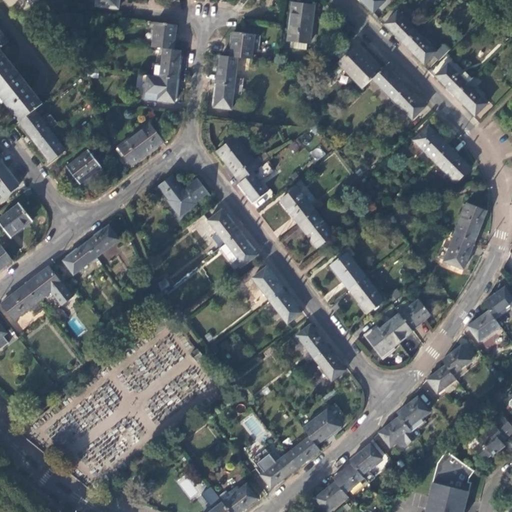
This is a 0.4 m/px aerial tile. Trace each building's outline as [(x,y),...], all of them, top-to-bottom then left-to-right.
[(117,9),(118,0),(96,0),(96,6),(117,9)] [(384,0),(360,0),(373,12),(385,0),(384,0)] [(314,7),(293,4),(288,41),(290,41),(307,43),(309,43),(314,7)] [(385,25),(405,44),(416,33),(396,13),(385,25)] [(155,23),(152,47),(163,49),(173,50),(176,26),(155,23)] [(16,124),(19,122),(34,110),(42,104),(0,50),(0,47),(8,42),(0,32),(0,102),(1,103),(3,101),(13,114),(10,116),(16,123),(16,124)] [(237,58),(251,60),(254,35),(233,32),(230,57),(237,58)] [(416,33),(405,44),(424,64),(436,52),(416,33)] [(290,41),(289,48),(306,50),(307,43),(290,41)] [(372,79),(379,72),(354,47),(338,62),(363,88),(372,79)] [(180,51),(173,50),(163,49),(159,77),(176,79),(180,51)] [(217,84),(234,87),(237,58),(230,57),(220,56),(217,84)] [(436,76),(455,96),(467,84),(459,76),(448,64),(436,76)] [(405,87),(384,67),(379,72),(372,79),(392,99),(405,87)] [(467,84),(472,79),(464,72),(459,76),(467,84)] [(176,79),(159,77),(148,76),(145,98),(174,101),(176,79)] [(231,109),(234,87),(217,84),(214,107),(231,109)] [(467,84),(455,96),(474,116),(487,104),(467,84)] [(425,108),(405,87),(392,99),(412,120),(425,108)] [(475,116),(478,119),(492,106),(489,102),(475,116)] [(35,141),(50,130),(34,110),(19,122),(35,141)] [(149,124),(121,145),(126,152),(124,155),(131,164),(143,156),(144,156),(162,142),(149,124)] [(435,162),(449,148),(428,127),(414,141),(435,162)] [(65,150),(50,130),(35,141),(51,160),(65,150)] [(243,180),(253,173),(264,164),(258,157),(254,160),(236,138),(218,152),(228,165),(230,163),(243,180)] [(319,146),(310,153),(316,161),(325,154),(319,146)] [(470,169),(449,148),(435,162),(456,182),(470,169)] [(89,151),(67,167),(79,183),(81,182),(86,187),(105,172),(89,151)] [(18,186),(4,166),(0,169),(0,194),(3,198),(18,186)] [(243,180),(239,183),(254,203),(267,192),(253,173),(243,180)] [(170,178),(157,187),(168,201),(167,202),(179,217),(195,205),(194,204),(208,193),(199,181),(183,193),(170,178)] [(299,225),(315,212),(297,189),(281,201),(299,225)] [(19,204),(0,219),(0,223),(10,237),(32,220),(19,204)] [(466,204),(455,233),(474,241),(486,211),(466,204)] [(225,243),(239,232),(222,210),(208,220),(225,243)] [(332,235),(315,212),(299,225),(317,248),(332,235)] [(87,242),(98,256),(119,240),(109,226),(87,242)] [(243,267),(257,255),(239,232),(225,243),(237,259),(243,267)] [(474,241),(455,233),(444,262),(463,269),(474,241)] [(74,274),(98,256),(87,242),(64,260),(74,274)] [(237,259),(225,243),(219,247),(231,264),(237,259)] [(0,268),(11,260),(1,245),(0,245),(0,268)] [(331,266),(349,289),(365,277),(347,253),(331,266)] [(49,267),(25,285),(38,301),(51,291),(61,305),(72,297),(49,267)] [(270,301),(283,290),(266,268),(252,279),(270,301)] [(365,277),(349,289),(367,313),(383,300),(365,277)] [(15,319),(38,301),(25,285),(2,303),(15,319)] [(511,300),(504,288),(482,304),(489,312),(494,319),(511,304),(511,300)] [(301,313),(283,290),(270,301),(287,324),(301,313)] [(419,300),(399,315),(411,329),(430,315),(419,300)] [(162,318),(164,320),(168,325),(174,320),(175,319),(170,312),(162,318)] [(494,319),(489,312),(468,327),(478,341),(499,326),(494,319)] [(393,348),(413,332),(411,329),(399,315),(379,330),(378,329),(367,337),(384,359),(396,351),(393,348)] [(314,358),(328,348),(310,326),(297,336),(314,358)] [(461,347),(442,360),(446,366),(452,374),(470,361),(461,347)] [(345,370),(328,348),(314,358),(331,380),(345,370)] [(452,374),(446,366),(427,380),(437,394),(456,379),(452,374)] [(417,398),(397,414),(399,417),(410,431),(410,432),(424,422),(422,418),(428,412),(417,398)] [(328,410),(303,429),(309,436),(315,445),(340,426),(328,410)] [(511,433),(511,427),(501,415),(483,430),(486,433),(477,440),(480,444),(474,449),(484,461),(490,455),(491,457),(504,446),(501,442),(511,433)] [(410,431),(399,417),(379,432),(390,448),(396,442),(400,447),(403,448),(415,438),(410,432),(410,431)] [(297,467),(319,449),(315,445),(309,436),(287,454),(297,467)] [(349,461),(352,464),(361,476),(381,458),(370,444),(349,461)] [(271,488),(297,467),(287,454),(261,474),(271,488)] [(453,456),(435,482),(428,511),(470,511),(479,472),(453,456)] [(352,464),(333,480),(335,482),(345,494),(364,479),(361,476),(352,464)] [(186,499),(197,495),(190,473),(178,477),(186,499)] [(324,511),(326,511),(346,496),(345,494),(335,482),(314,499),(324,511)] [(223,502),(230,511),(239,511),(257,498),(247,484),(223,502)] [(230,511),(223,502),(210,511),(230,511)]
